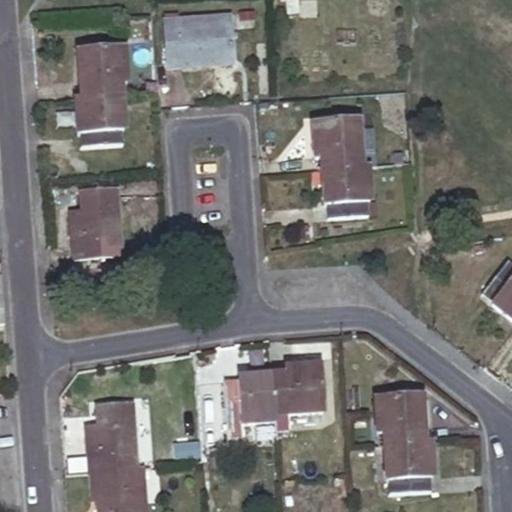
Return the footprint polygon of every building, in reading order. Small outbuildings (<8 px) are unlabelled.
[(203,34),(163,37),(166,71),(231,66),(228,22),(202,23),(203,34)] [(78,55),(80,103),(121,101),(120,88),(125,87),(123,53),(78,55)] [(121,101),(80,103),(76,103),(79,151),(124,148),(121,101)] [(319,161),(320,175),(361,171),(357,123),(312,127),(314,161),(319,161)] [(361,171),(320,175),(323,207),(327,208),(328,222),(367,219),(366,204),(368,204),(366,170),(361,171)] [(116,195),(83,197),(84,225),(71,225),(73,261),(120,258),(116,195)] [(491,305),(511,322),(511,266),(505,262),(481,294),(493,303),(491,305)] [(284,378),(269,379),(272,417),(321,413),(318,369),(284,371),(284,378)] [(272,417),(269,379),(235,382),(236,385),(222,387),(224,424),(225,442),(239,441),(238,427),(272,424),(272,417)] [(225,442),(224,424),(222,387),(198,389),(200,425),(202,443),(225,442)] [(383,434),(384,448),(422,446),(419,400),(375,402),(377,434),(383,434)] [(86,437),(88,477),(99,476),(133,474),(130,408),(94,410),(95,437),(86,437)] [(431,478),(429,446),(422,446),(384,448),(386,480),(389,480),(390,495),(428,493),(427,478),(431,478)] [(133,474),(99,476),(100,502),(97,503),(97,511),(142,511),(141,474),(133,474)]
